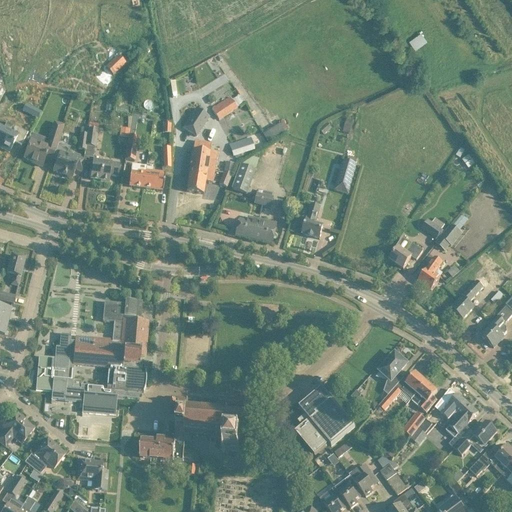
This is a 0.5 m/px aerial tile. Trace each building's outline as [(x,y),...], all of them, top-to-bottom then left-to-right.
[(410,41),(416,49),(427,41),(421,32),(410,41)] [(123,57),(132,66),(138,59),(130,51),(123,57)] [(106,68),(113,76),(126,64),(119,56),(106,68)] [(211,109),(219,120),(237,108),(245,103),(239,95),(232,100),(230,97),(211,109)] [(22,111),(37,119),(41,112),(26,104),(22,111)] [(133,109),(132,115),(141,117),(142,111),(133,109)] [(196,137),(209,118),(196,110),(184,129),(196,137)] [(37,164),(37,166),(42,168),(45,159),(52,161),(53,159),(58,144),(64,125),(53,121),(46,146),(38,143),(37,144),(31,142),(24,159),(37,164)] [(0,148),(1,149),(9,153),(15,143),(21,146),(28,133),(7,122),(4,129),(0,127),(0,148)] [(262,135),(268,144),(284,134),(279,125),(262,135)] [(78,150),(85,151),(89,129),(84,128),(83,136),(80,135),(78,150)] [(85,151),(84,158),(93,159),(95,148),(98,130),(89,129),(85,151)] [(134,162),(138,138),(129,136),(125,161),(134,162)] [(229,145),(233,157),(255,150),(250,137),(229,145)] [(212,184),(217,154),(205,152),(207,144),(198,143),(197,151),(193,151),(186,193),(203,195),(205,183),(212,184)] [(67,156),(70,149),(58,144),(53,159),(58,161),(53,172),(72,179),(79,161),(79,159),(73,156),(72,158),(67,156)] [(162,150),(163,169),(171,169),(170,149),(162,150)] [(257,168),(258,159),(246,158),(245,166),(257,168)] [(334,191),(348,195),(357,165),(343,161),(334,191)] [(90,180),(101,182),(100,183),(109,184),(110,177),(118,178),(120,165),(100,162),(100,164),(93,163),(91,172),(90,172),(89,177),(91,177),(90,180)] [(131,173),(129,187),(143,189),(145,171),(139,170),(140,166),(132,165),(131,173)] [(231,189),(246,195),(255,170),(240,165),(231,189)] [(145,171),(143,189),(163,192),(165,177),(152,175),(153,169),(146,168),(145,171)] [(219,185),(226,188),(232,175),(225,172),(219,185)] [(253,205),(262,206),(264,195),(256,193),(253,205)] [(264,195),(262,206),(270,209),(273,197),(264,195)] [(314,226),(319,207),(311,205),(303,236),(320,240),(323,228),(314,226)] [(460,230),(469,221),(463,215),(454,225),(460,230)] [(235,236),(254,240),(258,221),(247,218),(246,223),(238,221),(235,236)] [(258,221),(254,240),(272,244),(276,225),(258,221)] [(421,230),(436,240),(442,231),(427,221),(421,230)] [(435,244),(445,252),(450,246),(452,248),(463,234),(451,225),(435,244)] [(390,261),(403,270),(412,258),(417,262),(423,252),(412,244),(405,254),(398,249),(390,261)] [(472,288),(451,310),(463,321),(475,309),(469,304),(478,295),(495,276),(500,281),(511,268),(511,265),(502,256),(472,288)] [(11,286),(18,287),(25,260),(11,257),(7,275),(14,277),(11,286)] [(418,282),(431,292),(440,280),(434,276),(443,264),(435,258),(418,282)] [(0,300),(14,304),(16,298),(0,293),(0,300)] [(56,348),(55,360),(39,358),(36,391),(52,393),(51,400),(83,403),(82,414),(115,417),(117,399),(139,400),(139,395),(142,395),(142,393),(143,393),(143,394),(144,391),(145,387),(146,383),(146,379),(146,375),(145,372),(144,372),(144,371),(139,371),(141,352),(145,352),(148,323),(141,322),(142,302),(125,301),(125,305),(104,303),(103,323),(114,324),(113,342),(75,339),(75,343),(70,342),(71,336),(61,335),(59,348),(56,348)] [(0,320),(8,322),(11,309),(0,306),(0,320)] [(506,329),(503,326),(505,325),(511,317),(511,312),(506,307),(496,317),(497,318),(480,336),(481,337),(494,349),(504,338),(503,337),(507,333),(506,329)] [(388,397),(395,389),(404,379),(399,374),(406,366),(395,356),(380,373),(388,380),(384,393),(388,397)] [(411,401),(427,383),(416,374),(406,386),(401,391),(411,401)] [(437,402),(433,398),(437,392),(432,388),(433,387),(429,383),(428,384),(427,383),(411,401),(426,414),(437,402)] [(305,424),(298,430),(318,454),(332,442),(335,444),(358,425),(326,386),(302,405),(308,413),(301,419),(305,424)] [(395,389),(388,397),(379,407),(385,412),(401,394),(395,389)] [(351,398),(358,404),(361,396),(356,392),(351,398)] [(445,410),(453,417),(466,402),(458,395),(445,410)] [(176,424),(175,442),(175,443),(185,444),(185,443),(186,443),(186,441),(185,441),(186,434),(192,434),(191,436),(194,436),(194,434),(200,435),(200,437),(202,437),(202,435),(208,436),(208,437),(210,438),(210,436),(216,436),(216,440),(221,441),(225,441),(224,451),(221,453),(223,454),(224,453),(228,454),(228,453),(238,453),(240,456),(242,454),(240,452),(241,439),(243,437),(243,436),(243,433),(248,429),(249,430),(250,428),(249,427),(249,422),(251,422),(250,420),(248,420),(244,415),(245,404),(247,402),(246,401),(245,402),(237,402),(237,400),(236,400),(236,402),(229,401),(229,399),(228,399),(228,401),(220,400),(220,401),(215,400),(214,402),(216,402),(216,407),(213,407),(213,405),(211,405),(210,407),(204,406),(205,405),(202,404),(202,406),(196,405),(196,404),(194,404),(194,405),(188,405),(188,403),(188,399),(172,398),(172,400),(169,402),(168,402),(168,405),(169,405),(171,408),(171,409),(174,410),(175,408),(177,408),(177,412),(176,424)] [(459,436),(479,414),(466,402),(453,417),(456,420),(446,432),(454,439),(449,446),(454,450),(463,440),(459,436)] [(411,439),(425,420),(417,414),(403,432),(411,439)] [(5,431),(0,437),(0,443),(5,448),(13,439),(21,446),(24,442),(35,430),(26,423),(25,424),(23,422),(24,420),(18,415),(4,431),(5,431)] [(416,445),(432,426),(426,421),(410,440),(416,445)] [(480,452),(497,433),(495,432),(495,431),(492,428),(491,428),(486,424),(468,444),(463,440),(454,450),(462,457),(473,445),(480,452)] [(375,427),(371,436),(378,440),(382,431),(375,427)] [(34,455),(41,461),(42,460),(54,470),(65,456),(55,447),(56,447),(47,439),(34,455)] [(175,443),(175,442),(158,440),(157,443),(141,442),(140,459),(176,462),(176,464),(183,465),(185,444),(175,443)] [(389,448),(386,453),(393,459),(397,454),(389,448)] [(511,451),(508,448),(490,466),(495,470),(500,464),(507,471),(511,465),(511,451)] [(24,463),(32,469),(39,461),(31,455),(24,463)] [(378,462),(384,470),(390,466),(392,464),(382,459),(378,462)] [(78,481),(83,481),(83,480),(98,481),(97,492),(107,492),(106,492),(108,472),(107,472),(107,473),(102,473),(102,464),(90,463),(90,462),(80,461),(78,481)] [(469,472),(477,478),(486,468),(479,461),(469,472)] [(507,471),(501,476),(507,481),(511,486),(511,465),(507,471)] [(359,469),(349,477),(355,484),(364,495),(364,496),(366,499),(373,493),(371,490),(374,488),(369,482),(374,478),(365,466),(360,470),(359,469)] [(397,475),(390,466),(380,473),(387,482),(397,475)] [(196,467),(195,477),(202,477),(203,467),(196,467)] [(387,482),(391,487),(400,480),(397,475),(387,482)] [(349,477),(334,488),(340,495),(349,507),(348,507),(351,510),(358,505),(356,501),(364,496),(364,495),(355,484),(349,477)] [(8,493),(15,498),(25,483),(18,478),(8,493)] [(391,487),(394,492),(404,485),(400,480),(391,487)] [(449,487),(459,500),(465,495),(455,482),(449,487)] [(404,485),(394,492),(398,497),(407,490),(404,485)] [(469,487),(464,492),(468,496),(473,491),(469,487)] [(340,495),(334,488),(329,492),(334,499),(324,506),(328,511),(341,511),(348,507),(349,507),(340,495)] [(54,510),(62,497),(56,493),(47,506),(54,510)] [(404,511),(412,507),(404,496),(393,504),(397,509),(392,511),(404,511)] [(439,511),(463,511),(455,501),(453,498),(446,503),(448,506),(439,511)] [(29,511),(35,503),(28,499),(22,508),(19,511),(29,511)] [(19,511),(22,508),(11,501),(7,506),(2,511),(19,511)] [(315,511),(321,507),(317,503),(312,507),(305,511),(315,511)]
